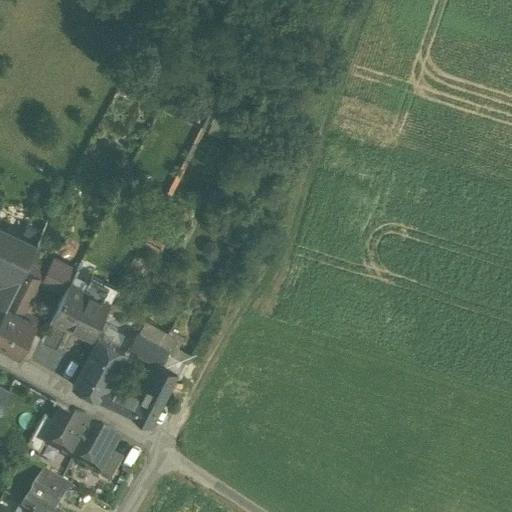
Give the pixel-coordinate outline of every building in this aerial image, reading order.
[(27,226),(1,212),(0,213),(0,229),(19,240),(27,226)] [(46,224),(32,216),(27,226),(19,240),(34,248),(46,224)] [(0,229),(0,267),(2,268),(20,277),(22,272),(34,248),(19,240),(0,229)] [(75,270),(51,260),(44,276),(55,281),(52,288),(64,293),(69,282),(75,270)] [(116,287),(77,267),(75,270),(69,282),(108,302),(116,287)] [(2,268),(0,272),(0,316),(5,307),(20,277),(2,268)] [(20,277),(5,307),(22,316),(32,295),(29,293),(36,279),(22,272),(20,277)] [(55,281),(44,276),(40,284),(52,288),(55,281)] [(108,302),(69,282),(64,293),(57,306),(53,316),(68,324),(91,336),(108,302)] [(22,316),(5,307),(0,316),(0,344),(19,355),(35,323),(22,316)] [(68,324),(53,316),(41,341),(57,349),(68,324)] [(146,322),(137,335),(167,351),(162,359),(169,363),(165,370),(180,378),(192,356),(178,349),(181,342),(146,322)] [(167,351),(137,335),(130,348),(159,364),(162,359),(167,351)] [(123,351),(97,338),(72,386),(98,398),(123,351)] [(169,363),(162,359),(159,364),(158,366),(165,370),(169,363)] [(165,370),(158,366),(139,398),(156,407),(173,375),(165,370)] [(0,404),(8,390),(0,385),(0,404)] [(139,398),(114,386),(106,403),(148,423),(156,407),(139,398)] [(90,431),(62,415),(55,427),(44,447),(45,447),(72,462),(90,431)] [(44,422),(27,453),(38,459),(45,447),(44,447),(55,427),(44,422)] [(118,446),(90,431),(72,462),(100,478),(112,457),(118,446)] [(123,463),(112,457),(100,478),(111,484),(123,463)] [(47,475),(24,511),(55,511),(69,488),(47,475)]
